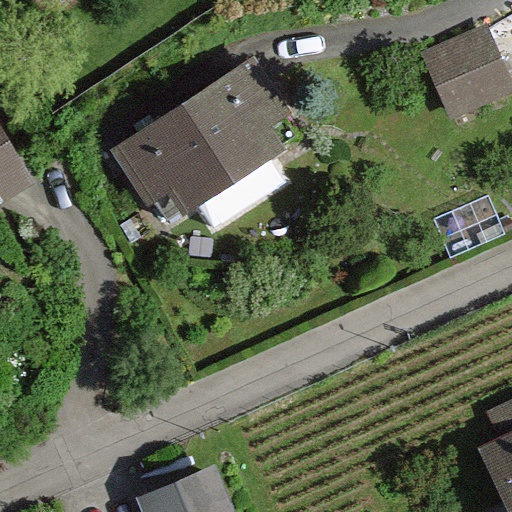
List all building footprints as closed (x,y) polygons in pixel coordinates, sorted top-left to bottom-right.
[(414,50),(446,115),(511,82),(511,81),(480,17),(414,50)] [(108,147),(162,231),(308,137),(254,53),(108,147)] [(0,209),(35,191),(0,125),(0,209)] [(511,511),(511,421),(474,439),(506,511),(511,511)] [(232,511),(208,460),(130,496),(137,511),(232,511)]
